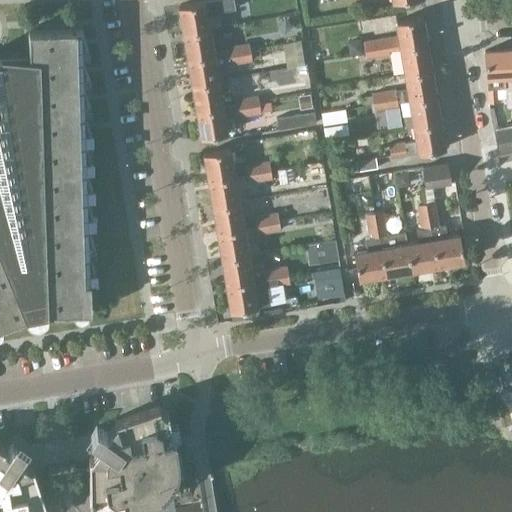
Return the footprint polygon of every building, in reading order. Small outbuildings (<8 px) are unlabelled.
[(216,0),(208,0),(178,5),(178,6),(179,6),(184,31),(182,31),(182,32),(206,28),(209,27),(207,16),(219,14),(219,11),(216,0)] [(400,47),(426,43),(422,16),(396,21),(398,35),(374,40),(377,55),(388,53),(388,49),(400,47)] [(82,55),(81,27),(28,29),(29,57),(0,57),(0,324),(26,314),(28,317),(31,319),(34,320),(38,320),(41,319),(43,316),(45,313),(45,310),(90,309),(97,278),(90,277),(96,250),(89,249),(95,222),(88,221),(94,194),(87,193),(93,166),(86,165),(92,138),(85,137),(91,110),(85,109),(90,82),(84,81),(89,54),(82,55)] [(182,32),(179,32),(179,33),(181,33),(185,58),(210,54),(206,28),(182,32)] [(365,57),(377,55),(374,40),(363,42),(365,57)] [(405,73),(431,69),(426,43),(400,47),(405,73)] [(236,46),(239,61),(251,59),(248,44),(236,46)] [(215,65),(239,61),(236,46),(225,48),(225,51),(213,53),(188,58),(192,83),(191,83),(191,84),(218,79),(215,65)] [(511,47),(484,50),(487,101),(497,101),(496,87),(500,87),(500,74),(511,73),(511,47)] [(409,99),(435,95),(431,69),(405,73),(407,88),(395,89),(397,102),(409,99)] [(218,79),(191,84),(191,85),(193,85),(197,110),(222,106),(220,91),(227,89),(225,78),(218,79)] [(397,105),(397,102),(395,89),(383,91),(386,107),(397,105)] [(374,109),(386,107),(383,91),(372,93),(374,109)] [(413,125),(440,121),(435,95),(409,99),(412,114),(402,115),(404,127),(413,125)] [(260,111),(258,101),(257,96),(245,98),(248,113),(260,111)] [(236,115),(248,113),(245,98),(234,100),(234,103),(236,115)] [(222,106),(197,110),(201,135),(200,135),(200,137),(227,132),(224,118),(236,115),(234,103),(222,106)] [(287,127),(315,122),(313,110),(285,115),(287,127)] [(418,152),(444,147),(440,121),(413,125),(416,140),(404,142),(388,144),(390,157),(406,154),(418,152)] [(499,161),(511,158),(511,138),(495,142),(499,161)] [(244,159),(232,161),(229,148),(203,152),(203,154),(205,154),(209,179),(246,173),(245,165),(248,165),(247,160),(244,161),(244,159)] [(376,168),(374,157),(374,156),(354,160),(356,171),(376,168)] [(257,163),(259,179),(271,177),(268,161),(257,163)] [(450,183),(447,164),(447,162),(421,167),(424,187),(450,183)] [(248,185),(255,184),(255,180),(259,179),(257,163),(248,165),(245,165),(246,173),(248,185)] [(238,201),(236,187),(248,185),(246,173),(209,179),(213,204),(212,204),(212,205),(238,201)] [(218,231),(243,227),(238,201),(212,205),(212,206),(214,206),(218,231)] [(420,216),(435,213),(433,201),(417,204),(420,216)] [(382,210),(366,213),(368,225),(384,222),(382,210)] [(265,214),(268,230),(280,228),(277,212),(265,214)] [(422,228),(430,226),(437,225),(435,213),(420,216),(422,228)] [(256,232),(268,230),(265,214),(254,216),(256,232)] [(378,235),(386,234),(384,222),(368,225),(370,237),(378,235)] [(459,233),(446,236),(444,223),(437,225),(430,226),(437,265),(464,260),(459,233)] [(411,269),(437,265),(430,226),(422,228),(414,229),(416,241),(406,243),(411,269)] [(247,253),(245,240),(243,227),(218,231),(222,256),(221,257),(247,253)] [(406,243),(395,245),(392,233),(386,234),(378,235),(385,274),(411,269),(406,243)] [(358,278),(385,274),(378,235),(370,237),(363,238),(366,250),(353,252),(352,243),(341,246),(345,270),(356,268),(358,278)] [(262,263),(250,265),(247,253),(221,257),(221,258),(222,258),(227,283),(252,279),(264,277),(263,270),(265,269),(264,265),(262,265),(262,263)] [(339,265),(313,270),(316,283),(341,279),(339,265)] [(274,268),(277,283),(289,281),(286,266),(274,268)] [(266,285),(277,283),(274,268),(265,269),(263,270),(264,277),(266,285)] [(256,305),(254,294),(266,291),(266,285),(264,277),(252,279),(227,283),(231,309),(230,309),(230,310),(256,305)] [(478,376),(489,373),(486,364),(476,367),(478,376)] [(481,384),(491,381),(489,373),(478,376),(481,384)] [(483,392),(493,389),(491,381),(481,384),(483,392)] [(92,454),(88,454),(89,501),(90,501),(97,507),(97,508),(124,503),(124,505),(141,502),(150,500),(159,495),(166,488),(167,487),(172,479),(176,470),(177,460),(177,450),(174,435),(172,435),(167,408),(166,409),(159,404),(158,403),(114,418),(119,433),(115,439),(107,433),(96,425),(90,435),(100,443),(92,454)] [(0,511),(44,511),(46,509),(47,508),(33,464),(29,465),(18,457),(25,446),(15,439),(8,450),(2,458),(0,456),(0,511)]
